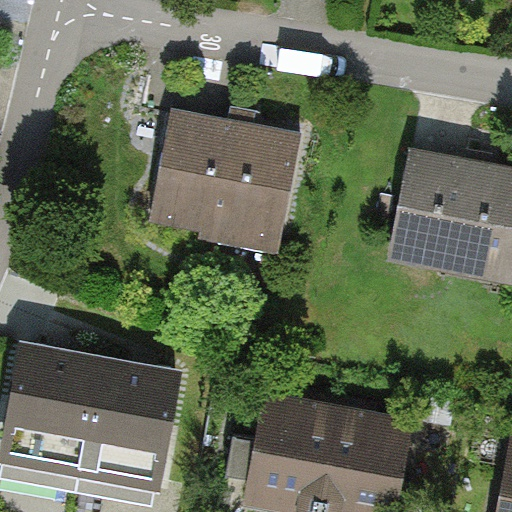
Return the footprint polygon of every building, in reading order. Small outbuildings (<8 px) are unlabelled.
[(140,238),(270,264),(296,139),(165,112),(140,238)] [(511,178),(406,157),(382,273),(511,299),(511,178)] [(102,362),(25,347),(5,451),(66,462),(61,486),(78,489),(102,362)] [(159,480),(179,377),(102,362),(78,489),(94,492),(99,468),(159,480)] [(305,511),(324,418),(250,404),(228,511),(305,511)] [(385,511),(402,434),(324,418),(305,511),(385,511)] [(511,511),(511,446),(501,444),(488,511),(511,511)]
